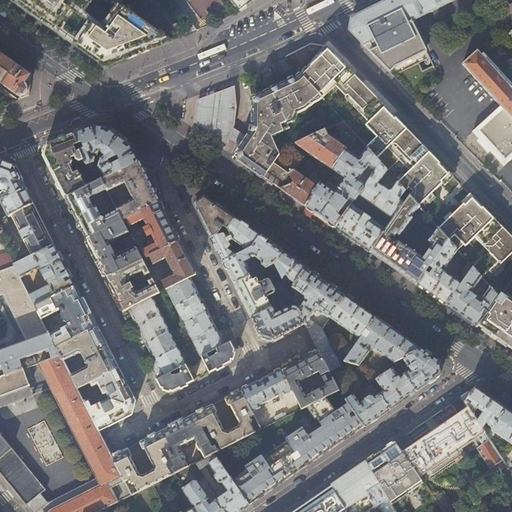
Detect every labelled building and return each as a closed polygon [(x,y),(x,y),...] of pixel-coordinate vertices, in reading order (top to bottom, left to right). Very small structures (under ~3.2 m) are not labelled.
[(93,58),(104,66),(169,40),(111,0),(47,0),(35,18),(38,20),(86,54),(93,58)] [(230,0),(240,11),(253,0),(230,0)] [(511,0),(387,0),(351,18),(348,30),(366,49),(386,69),(426,49),(412,21),(455,0),(511,0),(511,31),(510,34),(511,36),(511,87),(487,60),(489,58),(486,54),(484,56),(480,51),(465,64),(504,108),(478,131),(505,160),(509,161),(511,157),(511,0)] [(396,119),(398,117),(357,75),(350,68),(330,47),(310,44),(305,47),(285,57),(366,148),(396,119)] [(9,60),(0,53),(0,82),(21,98),(29,96),(31,76),(9,60)] [(322,132),(343,123),(285,57),(285,58),(301,76),(250,100),(277,152),(296,144),(322,132)] [(250,100),(239,79),(237,80),(193,96),(182,100),(179,120),(188,126),(203,136),(226,152),(233,157),(246,137),(250,100)] [(250,100),(246,137),(252,141),(239,161),(280,189),(293,184),(290,174),(277,152),(250,100)] [(418,207),(451,174),(414,137),(398,121),(396,119),(366,148),(380,165),(387,172),(397,183),(405,192),(410,198),(418,207)] [(93,126),(74,134),(85,163),(87,165),(95,162),(96,160),(94,156),(98,154),(99,151),(98,148),(101,144),(105,147),(104,148),(104,149),(104,150),(104,151),(104,152),(104,153),(105,154),(106,154),(106,155),(107,155),(107,156),(101,159),(99,166),(105,178),(138,161),(134,153),(130,145),(120,138),(106,128),(93,126)] [(332,169),(346,149),(327,135),(324,137),(322,132),(296,144),(332,169)] [(81,164),(85,163),(74,134),(56,141),(48,144),(43,156),(53,175),(65,199),(86,188),(78,171),(73,174),(69,167),(71,165),(72,162),(71,160),(75,158),(76,161),(79,162),(80,161),(81,164)] [(252,141),(246,137),(233,157),(239,161),(252,141)] [(376,171),(380,165),(366,148),(359,159),(346,149),(332,169),(328,175),(330,177),(334,170),(346,179),(335,193),(321,182),(317,188),(312,195),(313,196),(305,207),(319,217),(336,228),(347,213),(342,209),(346,203),(348,202),(352,205),(356,199),(360,194),(366,185),(358,180),(368,166),(376,171)] [(149,182),(138,161),(105,178),(101,180),(107,191),(107,192),(125,183),(134,201),(116,210),(117,211),(122,222),(159,202),(149,182)] [(0,192),(1,193),(0,196),(0,201),(8,217),(10,215),(34,204),(23,184),(14,166),(3,162),(0,163),(0,162),(0,192)] [(370,253),(406,203),(400,199),(405,192),(397,183),(391,191),(387,192),(378,185),(387,172),(380,165),(376,171),(366,185),(360,194),(370,202),(368,206),(368,208),(370,209),(366,216),(360,211),(362,208),(356,204),(359,201),(356,199),(352,205),(347,213),(336,228),(352,240),(370,253)] [(312,195),(317,188),(306,180),(309,176),(298,169),(295,172),(292,170),(290,174),(293,184),(280,189),(293,199),(305,207),(313,196),(312,195)] [(87,183),(89,187),(99,182),(97,178),(87,183)] [(101,180),(99,182),(89,187),(86,188),(65,199),(76,220),(86,240),(122,222),(117,211),(104,217),(101,217),(95,203),(92,205),(90,199),(107,191),(101,180)] [(116,209),(113,204),(110,198),(108,193),(105,194),(106,196),(105,196),(111,209),(112,208),(113,210),(116,209)] [(115,195),(110,198),(113,204),(118,202),(115,195)] [(511,252),(511,237),(472,196),(438,229),(448,241),(449,240),(458,251),(468,263),(473,268),(481,278),(497,261),(500,264),(511,252)] [(228,230),(235,219),(223,210),(204,197),(194,205),(211,238),(217,236),(225,235),(225,234),(226,233),(221,230),(223,227),(228,230)] [(409,249),(399,242),(396,244),(393,243),(391,243),(391,239),(393,236),(395,238),(397,236),(400,237),(411,222),(413,219),(411,218),(414,212),(419,208),(418,207),(410,198),(406,203),(370,253),(382,261),(394,269),(409,249)] [(169,221),(159,202),(122,222),(126,228),(143,220),(148,228),(145,230),(149,237),(151,235),(156,245),(138,253),(142,260),(179,241),(169,221)] [(45,225),(34,204),(10,215),(31,257),(55,245),(45,225)] [(250,229),(235,219),(228,230),(226,233),(225,234),(225,235),(217,236),(211,238),(223,263),(237,256),(228,250),(232,244),(231,241),(230,238),(232,237),(233,241),(247,250),(252,248),(260,236),(250,229)] [(128,233),(126,228),(122,222),(86,240),(97,262),(105,279),(142,260),(138,253),(136,249),(117,259),(109,243),(128,233)] [(429,243),(433,246),(424,259),(409,248),(409,249),(394,269),(404,276),(416,285),(426,272),(429,267),(448,241),(438,229),(429,243)] [(273,246),(260,236),(252,248),(247,250),(237,256),(223,263),(234,284),(251,276),(247,270),(249,269),(245,262),(250,260),(249,258),(251,257),(255,257),(261,261),(261,265),(266,268),(275,264),(274,263),(283,252),(273,246)] [(446,306),(461,285),(443,272),(458,251),(449,240),(448,241),(429,267),(434,270),(430,275),(426,272),(416,285),(431,296),(446,306)] [(189,262),(179,241),(142,260),(146,268),(166,259),(174,275),(161,281),(162,283),(155,287),(159,293),(167,289),(190,277),(196,274),(189,262)] [(60,294),(76,287),(65,266),(55,245),(31,257),(14,265),(35,306),(50,298),(60,294)] [(8,252),(0,254),(0,269),(14,265),(8,252)] [(293,259),(283,252),(274,263),(275,264),(283,280),(285,276),(287,278),(284,282),(289,293),(306,269),(293,259)] [(152,297),(159,293),(155,287),(146,268),(142,260),(105,279),(114,295),(122,312),(128,309),(152,297)] [(467,276),(473,268),(468,263),(462,273),(467,276)] [(289,293),(284,282),(283,280),(275,264),(266,268),(256,273),(251,276),(234,284),(243,302),(252,318),(272,308),(277,305),(280,304),(292,298),(291,297),(289,293)] [(0,473),(26,505),(40,494),(45,490),(0,434),(0,395),(29,385),(22,368),(37,362),(96,476),(100,485),(56,507),(49,511),(100,511),(131,496),(125,483),(111,457),(98,430),(84,403),(76,388),(69,374),(67,369),(64,364),(62,359),(59,354),(55,346),(49,334),(41,318),(35,306),(14,265),(0,269),(0,473)] [(446,306),(462,317),(477,328),(479,326),(499,298),(481,278),(473,268),(467,276),(461,285),(446,306)] [(325,282),(306,269),(289,293),(291,297),(296,290),(304,295),(305,301),(301,307),(297,309),(305,324),(313,340),(322,328),(309,319),(316,309),(317,308),(330,317),(345,296),(325,282)] [(198,295),(190,277),(167,289),(176,306),(198,295)] [(83,302),(76,287),(60,294),(62,299),(53,303),(50,298),(35,306),(41,318),(59,309),(60,313),(59,315),(62,320),(61,321),(62,323),(63,324),(64,326),(49,334),(55,346),(70,339),(68,335),(78,330),(80,335),(96,328),(83,302)] [(207,312),(198,295),(176,306),(185,324),(207,312)] [(511,303),(501,295),(499,298),(479,326),(494,337),(511,349),(511,303)] [(360,306),(345,296),(330,317),(357,336),(353,341),(355,343),(376,317),(360,306)] [(152,297),(128,309),(138,327),(161,315),(152,297)] [(274,312),(272,308),(252,318),(261,336),(273,340),(288,332),(305,324),(297,309),(292,307),(276,316),(275,318),(272,317),(273,316),(272,315),(274,314),(274,312)] [(216,328),(207,312),(185,324),(193,340),(216,328)] [(161,315),(138,327),(146,343),(169,331),(161,315)] [(398,333),(376,317),(355,343),(352,348),(346,356),(343,360),(357,365),(368,351),(366,350),(369,345),(395,363),(394,362),(421,349),(398,333)] [(105,345),(96,328),(80,335),(70,339),(55,346),(59,354),(62,359),(76,352),(80,353),(84,363),(84,366),(69,374),(76,388),(89,382),(117,369),(105,345)] [(224,345),(216,328),(193,340),(201,357),(224,345)] [(340,365),(322,328),(313,340),(318,351),(327,368),(329,371),(340,365)] [(169,331),(146,343),(154,360),(177,348),(169,331)] [(224,345),(201,357),(209,373),(223,366),(230,362),(234,350),(232,346),(230,342),(224,345)] [(346,356),(352,348),(346,343),(340,352),(346,356)] [(177,348),(154,360),(163,376),(186,364),(177,348)] [(430,356),(421,349),(394,362),(395,363),(397,365),(404,362),(410,370),(404,375),(416,391),(428,383),(440,375),(440,362),(430,356)] [(319,372),(327,368),(318,351),(298,362),(282,370),(290,386),(298,383),(319,372)] [(186,364),(163,376),(157,380),(161,388),(173,392),(184,386),(194,381),(186,364)] [(338,390),(329,371),(327,368),(319,372),(326,386),(305,396),(298,383),(290,386),(293,391),(302,409),(309,405),(338,390)] [(402,401),(416,391),(404,375),(399,378),(392,368),(376,379),(383,391),(379,394),(389,409),(402,401)] [(134,402),(117,369),(89,382),(92,387),(98,385),(103,395),(105,395),(109,394),(112,401),(103,405),(101,403),(100,402),(93,406),(90,401),(84,403),(98,430),(118,420),(130,414),(134,402)] [(290,386),(282,370),(263,380),(241,390),(252,412),(260,408),(259,406),(283,394),(285,396),(293,391),(290,386)] [(29,385),(0,395),(0,406),(32,394),(29,385)] [(490,398),(475,387),(461,397),(487,436),(506,409),(490,398)] [(254,416),(252,412),(241,390),(226,398),(239,425),(238,427),(228,432),(224,431),(212,405),(199,412),(207,428),(213,440),(217,441),(221,450),(254,433),(249,424),(252,423),(249,418),(254,416)] [(232,480),(249,505),(268,492),(296,473),(321,456),(345,439),(364,427),(346,401),(345,400),(340,393),(338,390),(309,405),(317,417),(316,418),(322,427),(308,436),(302,428),(286,439),(287,441),(263,457),(262,455),(245,467),(247,470),(232,480)] [(344,391),(340,393),(345,400),(352,395),(349,392),(344,391)] [(353,394),(352,395),(345,400),(346,401),(364,427),(379,416),(389,409),(379,394),(373,398),(372,397),(369,397),(359,403),(353,394)] [(450,404),(457,415),(413,445),(406,434),(395,442),(420,477),(473,441),(477,448),(476,449),(499,486),(511,476),(511,474),(508,468),(503,461),(499,455),(492,445),(487,436),(461,397),(450,404)] [(511,443),(511,413),(506,409),(487,436),(492,445),(495,442),(491,439),(493,436),(495,431),(497,433),(497,434),(503,438),(504,437),(511,443)] [(207,428),(199,412),(177,424),(158,433),(166,449),(175,468),(173,469),(175,474),(175,473),(188,467),(185,461),(186,459),(184,454),(181,453),(179,449),(195,440),(197,445),(197,447),(199,451),(201,452),(205,459),(214,454),(218,452),(216,448),(212,449),(203,430),(207,428)] [(275,422),(287,416),(285,413),(283,414),(282,414),(274,418),(275,422)] [(166,449),(158,433),(148,438),(141,442),(154,467),(153,470),(143,476),(140,474),(126,449),(111,457),(125,483),(130,481),(132,485),(134,485),(138,492),(169,477),(171,476),(167,467),(168,463),(162,451),(166,449)] [(391,505),(424,484),(420,477),(395,442),(381,452),(365,462),(387,499),(391,505)] [(511,448),(508,454),(503,461),(508,468),(511,466),(508,462),(511,456),(511,448)] [(503,461),(508,454),(503,453),(499,455),(503,461)] [(214,454),(205,459),(195,463),(200,471),(209,464),(216,475),(216,476),(216,479),(219,484),(222,485),(223,484),(229,493),(215,502),(216,503),(221,510),(223,509),(225,511),(239,511),(249,505),(232,480),(214,454)] [(387,499),(365,462),(356,469),(330,486),(345,508),(367,494),(370,497),(369,498),(370,499),(371,499),(375,506),(376,505),(387,499)] [(175,473),(175,474),(171,476),(169,477),(176,487),(182,483),(175,473)] [(100,485),(96,476),(45,501),(40,494),(26,505),(31,511),(49,511),(56,507),(100,485)] [(196,509),(193,511),(225,511),(223,509),(221,510),(216,503),(210,507),(207,503),(210,500),(198,483),(194,482),(183,490),(196,509)] [(342,511),(346,510),(345,508),(330,486),(300,507),(292,511),(342,511)] [(391,505),(387,499),(376,505),(381,511),(392,511),(394,511),(391,505)] [(486,511),(476,501),(465,511),(486,511)]
